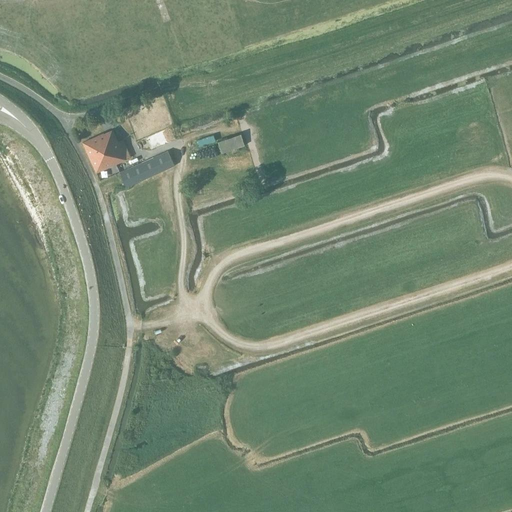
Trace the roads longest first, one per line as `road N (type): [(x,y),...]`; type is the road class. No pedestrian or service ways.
road 1 (tertiary): [(24,125),(62,183),(94,295),(88,363),(45,511)]
road 2 (track): [(86,511),(119,397),(129,327)]
road 3 (track): [(181,142),(186,319)]
